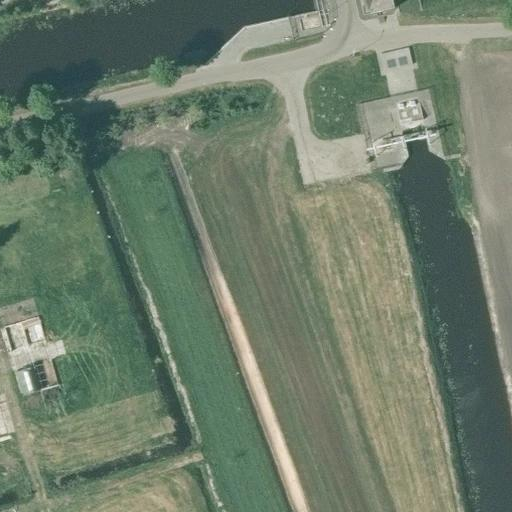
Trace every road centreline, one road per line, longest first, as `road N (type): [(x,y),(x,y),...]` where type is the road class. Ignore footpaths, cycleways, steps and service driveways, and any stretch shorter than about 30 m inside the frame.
road 1 (unclassified): [(0,126),(351,44)]
road 2 (unclassified): [(351,44),(511,28)]
